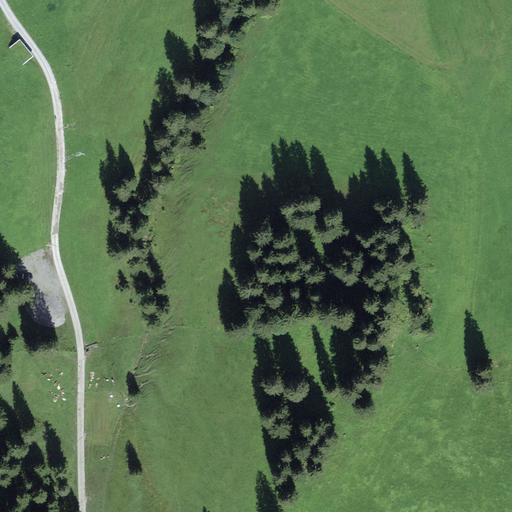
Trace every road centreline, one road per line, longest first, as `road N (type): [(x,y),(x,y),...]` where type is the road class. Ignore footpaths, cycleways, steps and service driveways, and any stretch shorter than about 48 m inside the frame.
road 1 (track): [(82,511),(77,314),(55,251),(61,118),(45,63),(2,0)]
road 2 (track): [(332,0),(424,62),(446,64)]
